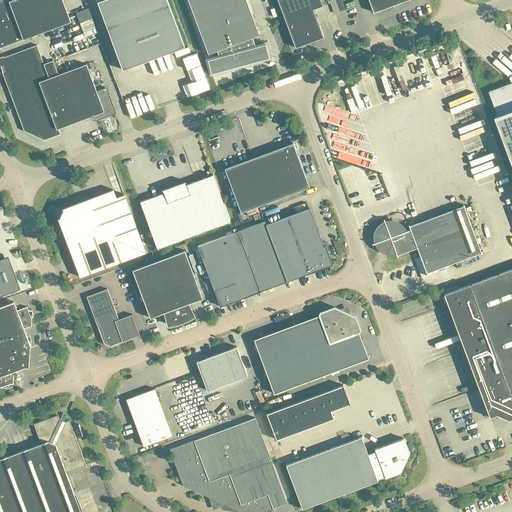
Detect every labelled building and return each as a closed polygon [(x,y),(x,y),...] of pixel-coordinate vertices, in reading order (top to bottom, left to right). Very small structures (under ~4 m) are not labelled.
[(71,22),(67,12),(62,0),(12,0),(10,1),(9,0),(0,0),(0,48),(71,22)] [(185,47),(167,0),(101,0),(97,1),(123,70),(185,47)] [(259,34),(246,0),(188,0),(208,53),(217,50),(219,56),(208,60),(211,73),(269,57),(266,44),(256,46),(252,37),(259,34)] [(324,37),(313,9),(323,5),(320,0),(277,0),(278,0),(296,48),(324,37)] [(342,0),(335,0),(339,10),(345,8),(342,0)] [(368,0),(373,12),(406,0),(368,0)] [(88,7),(76,12),(80,23),(92,18),(88,7)] [(44,63),(37,45),(4,57),(0,58),(0,63),(5,78),(44,63)] [(76,122),(58,74),(53,60),(44,63),(5,78),(25,130),(44,139),(59,133),(57,129),(76,122)] [(115,112),(106,89),(97,92),(86,64),(68,70),(86,118),(94,115),(96,120),(115,112)] [(86,118),(68,70),(58,74),(76,122),(86,118)] [(511,82),(488,91),(497,115),(494,117),(511,165),(511,82)] [(309,187),(304,172),(293,143),(225,168),(241,212),(309,187)] [(230,220),(213,174),(186,184),(185,182),(186,181),(162,190),(163,190),(164,193),(140,202),(157,248),(230,220)] [(146,252),(124,194),(116,197),(113,189),(62,208),(64,209),(60,218),(58,218),(80,276),(146,252)] [(469,219),(464,204),(463,205),(463,206),(410,226),(409,224),(409,225),(410,229),(402,232),(401,231),(400,230),(400,229),(399,228),(398,227),(397,227),(396,226),(395,226),(394,225),(392,225),(391,225),(389,225),(388,225),(386,226),(385,226),(384,227),(383,228),(382,228),(381,229),(380,230),(380,231),(379,232),(379,233),(379,234),(378,235),(378,236),(378,238),(378,239),(379,240),(379,241),(373,243),(374,244),(378,242),(379,244),(379,245),(380,246),(381,247),(383,248),(384,249),(386,250),(387,250),(388,250),(389,251),(391,251),(392,250),(394,250),(395,250),(397,255),(398,255),(397,255),(417,247),(420,256),(415,259),(422,278),(428,275),(427,273),(481,253),(481,254),(482,253),(473,228),(469,219)] [(325,245),(324,245),(310,208),(266,224),(277,253),(287,281),(332,264),(325,245)] [(261,291),(287,281),(277,253),(266,224),(265,221),(197,246),(220,306),(261,291)] [(203,298),(185,250),(132,270),(150,317),(165,312),(169,325),(174,324),(176,323),(179,322),(182,321),(184,320),(188,318),(191,317),(193,316),(193,315),(187,304),(203,298)] [(9,267),(6,259),(0,260),(0,294),(17,288),(12,274),(13,274),(13,273),(14,272),(14,271),(13,268),(12,267),(11,267),(10,267),(9,267)] [(202,263),(197,265),(200,274),(205,272),(202,263)] [(511,269),(444,294),(483,398),(490,417),(497,414),(509,420),(511,418),(511,269)] [(140,335),(132,314),(119,319),(107,289),(86,296),(103,341),(104,343),(110,346),(112,345),(140,335)] [(14,302),(0,306),(0,387),(0,388),(0,387),(5,386),(6,389),(7,389),(6,385),(10,384),(13,384),(14,369),(19,367),(29,367),(30,345),(24,328),(26,328),(31,326),(32,319),(31,319),(30,316),(33,315),(33,314),(30,315),(28,311),(28,310),(27,307),(19,309),(19,310),(17,310),(14,302)] [(369,358),(360,334),(359,331),(360,329),(355,317),(355,316),(349,313),(349,314),(347,314),(341,312),(340,310),(341,309),(334,307),(321,312),(320,312),(319,314),(254,339),(274,393),(369,358)] [(289,313),(274,318),(276,323),(291,318),(289,313)] [(248,376),(237,346),(196,361),(207,391),(248,376)] [(343,385),(267,413),(276,439),(334,418),(331,410),(350,404),(343,385)] [(172,435),(155,388),(126,399),(144,446),(172,435)] [(203,414),(199,398),(178,405),(183,423),(193,420),(192,417),(203,414)] [(92,511),(55,411),(16,425),(47,511),(92,511)] [(287,503),(255,417),(194,440),(170,449),(183,485),(210,498),(212,502),(219,506),(224,504),(241,511),(263,511),(273,508),(274,508),(273,505),(285,500),(287,503)] [(401,472),(404,465),(410,453),(404,438),(375,449),(376,451),(368,454),(362,436),(286,465),(302,509),(378,481),(377,479),(385,476),(386,478),(401,472)] [(0,511),(23,511),(13,486),(0,490),(0,511)]
